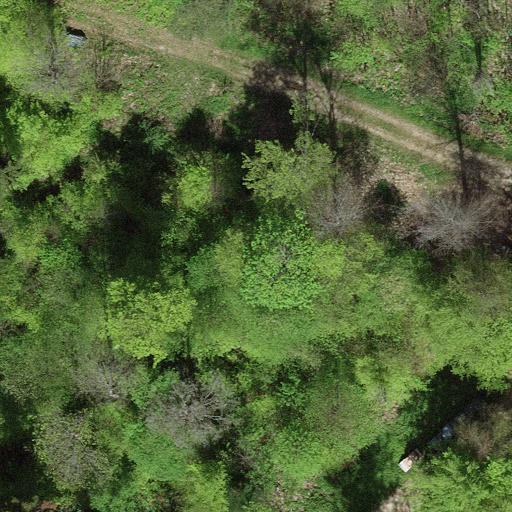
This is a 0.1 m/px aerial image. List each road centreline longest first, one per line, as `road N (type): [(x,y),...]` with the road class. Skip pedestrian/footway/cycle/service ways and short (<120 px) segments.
road 1 (track): [(511,178),(436,155),(252,74),(217,82),(0,206)]
road 2 (track): [(61,0),(252,74)]
road 3 (track): [(511,399),(384,511)]
